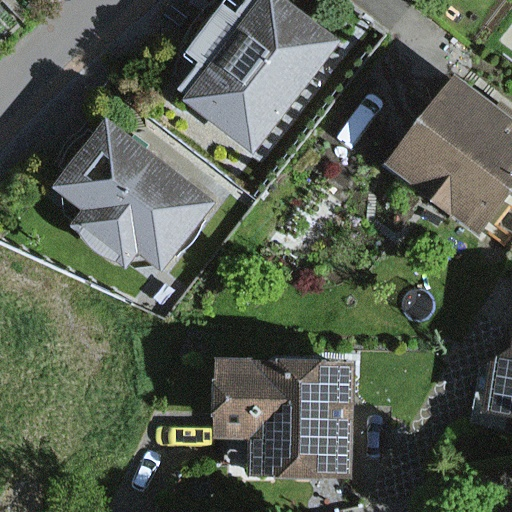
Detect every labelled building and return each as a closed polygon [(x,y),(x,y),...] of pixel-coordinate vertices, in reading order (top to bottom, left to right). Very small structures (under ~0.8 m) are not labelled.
[(202,60),(177,95),(251,149),(338,30),(297,0),(242,0),(232,15),(219,5),(190,43),(202,60)] [(511,135),(448,86),(384,168),(478,241),(511,196),(511,135)] [(98,110),(51,180),(79,199),(66,218),(131,261),(141,246),(168,264),(218,188),(98,110)] [(271,224),(310,261),(350,220),(310,182),(271,224)] [(0,284),(0,443),(16,451),(73,315),(0,284)] [(354,479),(349,363),(214,369),(218,467),(246,466),(246,484),(354,479)] [(83,374),(65,424),(106,438),(124,388),(83,374)]
